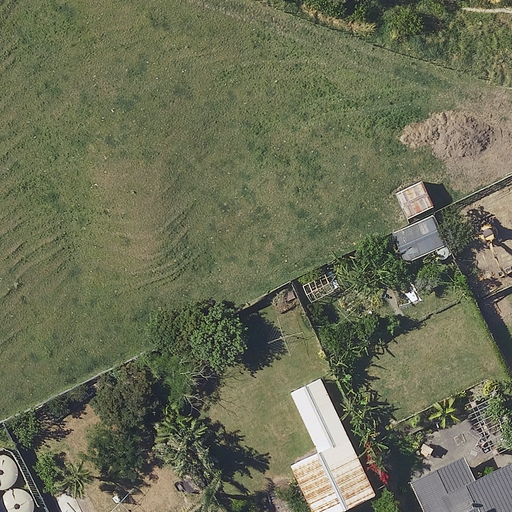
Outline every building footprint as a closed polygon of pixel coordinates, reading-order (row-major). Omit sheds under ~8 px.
[(431,211),(406,222),(391,229),(405,261),(456,238),(442,206),(431,211)] [(502,286),(479,259),(454,279),(477,306),(502,286)] [(338,511),(374,495),(318,377),(287,392),(316,451),(287,464),(310,511),(338,511)] [(469,481),(458,458),(413,479),(428,511),(511,511),(511,478),(505,464),(469,481)] [(0,511),(29,511),(25,501),(0,510),(0,511)]
